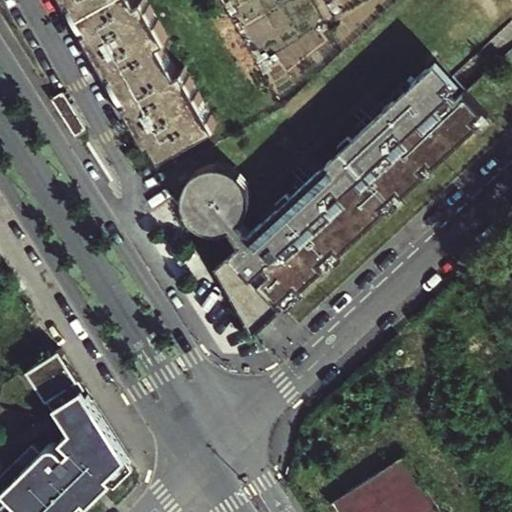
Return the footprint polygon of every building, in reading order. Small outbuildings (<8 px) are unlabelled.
[(77,0),(92,26),(87,29),(109,68),(115,66),(132,97),(127,99),(150,140),(154,138),(164,154),(217,124),(185,67),(180,70),(163,39),(168,36),(147,0),(77,0)] [(247,246),(237,257),(278,299),(287,308),(491,114),(467,90),(457,100),(428,70),(386,110),(398,122),(379,140),(370,131),(329,172),(337,181),(319,199),(310,190),(270,229),(267,226),(257,236),(247,246)] [(86,123),(63,87),(51,94),(74,130),(86,123)] [(242,205),(243,195),(240,184),(232,175),(231,174),(229,173),(218,169),(207,170),(196,176),(190,184),(187,195),(189,207),(195,216),(203,222),(214,225),(224,224),(226,223),(227,222),(229,221),(231,220),(232,219),(234,218),(235,216),(237,215),(242,205)] [(249,228),(237,215),(235,216),(234,218),(232,219),(231,220),(229,221),(227,222),(226,223),(224,224),(239,238),(249,228)] [(249,228),(239,238),(247,246),(257,236),(249,228)] [(278,299),(237,257),(223,272),(258,335),(287,308),(278,299)] [(28,370),(53,408),(65,400),(86,387),(61,349),(28,370)] [(0,475),(0,511),(79,511),(133,460),(89,392),(69,406),(56,414),(63,425),(62,437),(77,452),(72,457),(67,451),(66,448),(63,445),(58,443),(52,443),(49,444),(42,452),(33,443),(0,475)] [(56,414),(69,406),(65,400),(53,408),(56,414)] [(445,511),(406,448),(337,491),(350,511),(445,511)] [(330,495),(339,511),(350,511),(337,491),(330,495)]
